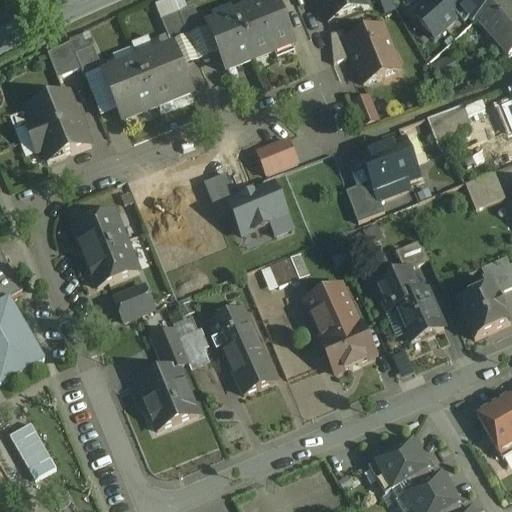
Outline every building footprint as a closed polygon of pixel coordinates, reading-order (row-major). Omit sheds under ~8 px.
[(364,0),(316,0),(327,27),(368,10),(364,0)] [(414,0),(423,10),(434,0),(414,0)] [(434,0),(423,10),(453,44),(476,24),(475,24),(501,0),(434,0)] [(511,55),(511,7),(505,0),(501,0),(475,24),(476,24),(507,60),(511,55)] [(172,1),(154,8),(160,22),(178,15),(172,1)] [(274,2),(235,18),(254,65),(293,49),(274,2)] [(193,9),(178,15),(188,39),(202,33),(193,9)] [(178,15),(160,22),(170,46),(188,39),(178,15)] [(235,18),(208,29),(226,76),(254,65),(235,18)] [(346,45),(345,46),(351,60),(362,88),(399,73),(382,31),(346,45)] [(346,45),(342,34),(330,38),(333,67),(351,60),(345,46),(346,45)] [(148,40),(130,47),(137,65),(138,66),(155,59),(148,40)] [(69,46),(47,57),(57,81),(80,72),(74,57),(69,46)] [(92,49),(74,57),(80,72),(83,81),(102,73),(92,49)] [(155,59),(138,66),(157,112),(191,98),(172,50),(171,51),(171,52),(155,59)] [(137,66),(105,79),(104,78),(103,79),(122,126),(157,112),(138,66),(137,65),(136,65),(137,66)] [(68,96),(25,113),(31,128),(26,130),(31,143),(79,124),(68,96)] [(367,101),(353,107),(362,130),(376,124),(367,101)] [(454,112),(426,123),(436,148),(464,137),(454,112)] [(79,124),(31,143),(36,156),(42,154),(46,165),(89,148),(79,124)] [(288,144),(257,157),(266,180),(298,167),(288,144)] [(403,144),(362,160),(363,161),(372,185),(373,190),(379,205),(395,199),(392,191),(417,181),(403,144)] [(363,161),(348,167),(357,190),(372,185),(363,161)] [(494,176),(464,188),(475,214),(504,202),(494,176)] [(373,190),(347,199),(357,227),(384,217),(379,205),(373,190)] [(113,215),(72,232),(85,262),(125,245),(113,215)] [(336,243),(326,247),(330,256),(340,252),(336,243)] [(125,245),(85,262),(97,292),(137,275),(125,245)] [(419,245),(395,256),(404,276),(428,265),(419,245)] [(0,307),(9,303),(22,295),(6,268),(2,259),(0,253),(0,307)] [(511,267),(509,269),(506,261),(489,268),(501,296),(511,291),(511,267)] [(290,262),(269,271),(278,291),(298,283),(290,262)] [(399,278),(375,288),(388,316),(395,313),(393,309),(410,301),(399,278)] [(491,287),(474,294),(473,293),(456,301),(474,342),(509,327),(491,287)] [(143,290),(113,302),(123,326),(154,314),(143,290)] [(341,290),(305,306),(322,345),(320,346),(335,378),(374,361),(360,328),(358,329),(341,290)] [(410,301),(393,309),(395,313),(410,347),(443,333),(426,294),(410,301)] [(0,388),(44,364),(9,303),(0,307),(0,388)] [(242,315),(211,329),(243,399),(274,385),(242,315)] [(175,334),(151,344),(165,376),(177,371),(177,372),(188,368),(179,344),(175,334)] [(200,335),(179,344),(188,368),(190,372),(207,365),(201,352),(206,350),(200,335)] [(400,379),(409,376),(402,355),(393,358),(400,379)] [(165,376),(137,387),(157,435),(197,419),(177,372),(177,371),(165,376)] [(511,401),(511,400),(477,420),(502,463),(511,457),(511,401)] [(35,511),(48,505),(0,421),(0,467),(24,511),(35,511)] [(459,509),(442,479),(433,484),(427,475),(429,473),(413,445),(368,472),(384,500),(391,496),(397,505),(395,506),(398,511),(458,511),(457,510),(459,509)]
